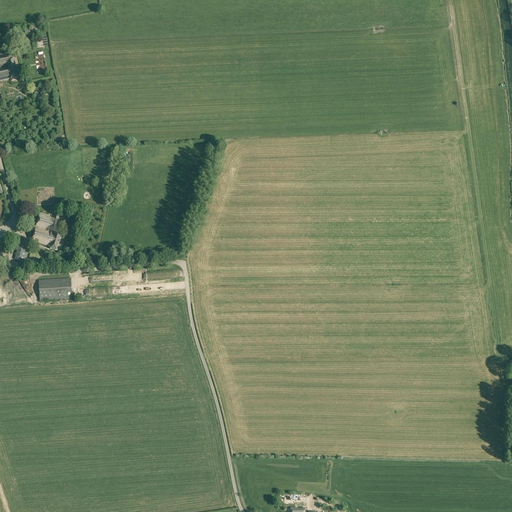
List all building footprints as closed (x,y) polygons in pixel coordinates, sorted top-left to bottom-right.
[(10,54),(0,55),(0,80),(11,79),(18,78),(14,59),(11,59),(10,54)] [(41,84),(42,92),(49,91),(47,83),(41,84)] [(57,251),(62,235),(54,232),(59,216),(55,214),(54,219),(40,215),(32,242),(51,248),(50,249),(57,251)] [(15,259),(25,262),(29,246),(27,245),(28,240),(20,238),(15,259)] [(30,257),(30,259),(30,261),(31,262),(32,264),(33,265),(35,266),(37,267),(39,267),(42,267),(44,266),(45,264),(47,263),(48,261),(48,258),(48,256),(47,254),(46,252),(45,251),(43,250),(41,249),(39,249),(37,249),(35,250),(33,251),(32,253),(31,254),(30,256),(30,257)] [(39,281),(40,301),(72,299),(71,279),(39,281)] [(298,504),(298,498),(302,498),(302,494),(281,494),(281,503),(298,504)] [(298,499),(299,504),(307,504),(307,494),(303,494),(303,498),(298,499)]
